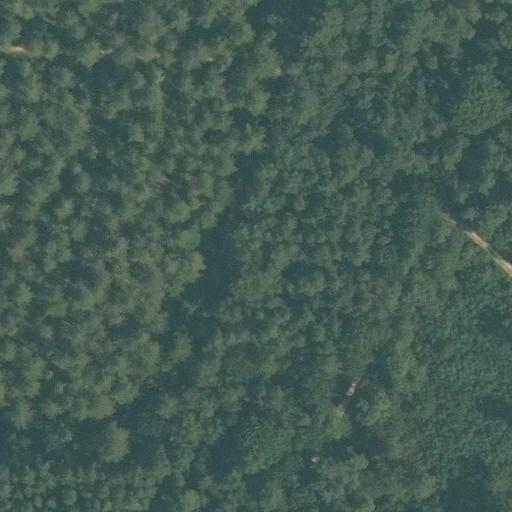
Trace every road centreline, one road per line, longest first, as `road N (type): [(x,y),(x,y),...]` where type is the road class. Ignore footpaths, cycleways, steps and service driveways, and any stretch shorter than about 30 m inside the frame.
road 1 (track): [(0,52),(269,68),(297,0)]
road 2 (track): [(444,213),(292,511)]
road 3 (track): [(269,68),(355,125),(511,277)]
